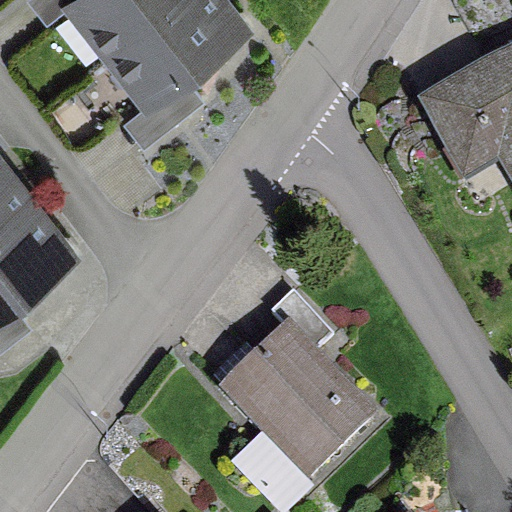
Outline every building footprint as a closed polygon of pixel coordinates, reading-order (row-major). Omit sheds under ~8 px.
[(74,0),(68,5),(106,53),(173,0),(74,0)] [(235,30),(211,0),(173,0),(106,53),(143,101),(235,30)] [(511,51),(484,68),(419,106),(449,158),(483,137),(511,186),(511,51)] [(0,227),(25,208),(0,176),(0,227)] [(25,208),(0,227),(0,305),(62,256),(25,208)] [(229,465),(271,509),(366,417),(307,356),(328,335),(288,293),(266,314),(282,331),(220,391),(261,434),(229,465)]
